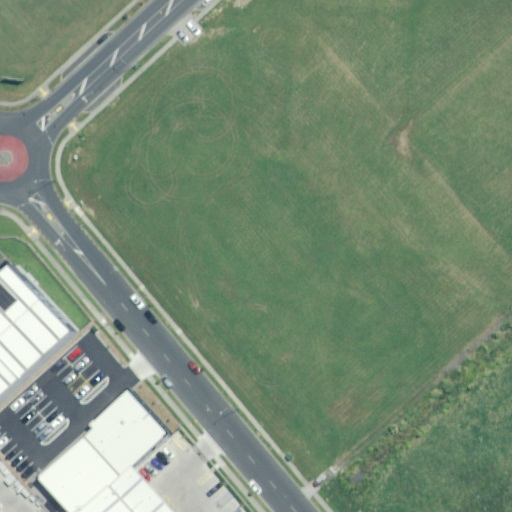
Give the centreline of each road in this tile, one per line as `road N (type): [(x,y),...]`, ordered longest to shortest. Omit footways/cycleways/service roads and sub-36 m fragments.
road 1 (unclassified): [(25,185),(297,511)]
road 2 (tertiary): [(29,137),(177,0)]
